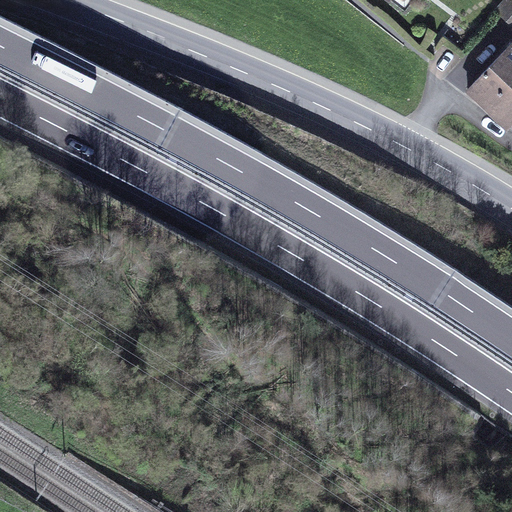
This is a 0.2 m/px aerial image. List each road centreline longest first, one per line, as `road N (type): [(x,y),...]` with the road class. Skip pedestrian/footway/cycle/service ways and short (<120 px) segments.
road 1 (motorway): [(0,100),(243,227),(511,394)]
road 2 (motorway): [(511,334),(308,205),(0,42)]
road 3 (primary): [(62,0),(327,108),(511,209)]
